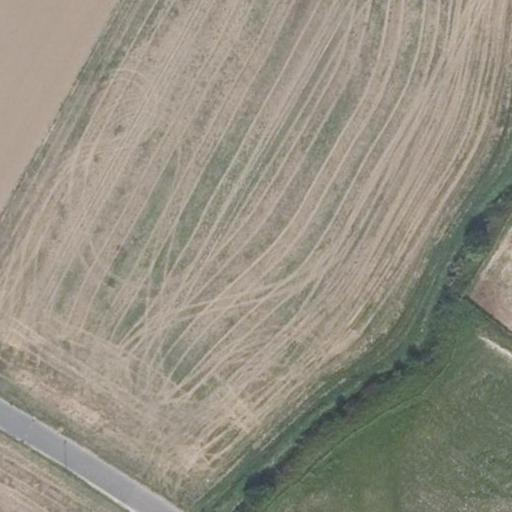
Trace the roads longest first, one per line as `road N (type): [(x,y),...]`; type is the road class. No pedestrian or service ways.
road 1 (track): [(0,237),(136,0)]
road 2 (unclassified): [(0,423),(147,511)]
